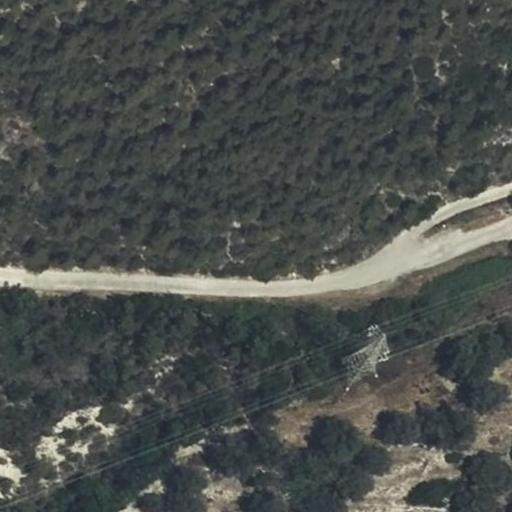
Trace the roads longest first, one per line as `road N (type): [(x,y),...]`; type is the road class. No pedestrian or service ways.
road 1 (track): [(388,267),(418,230),(511,189)]
road 2 (track): [(388,267),(511,228)]
